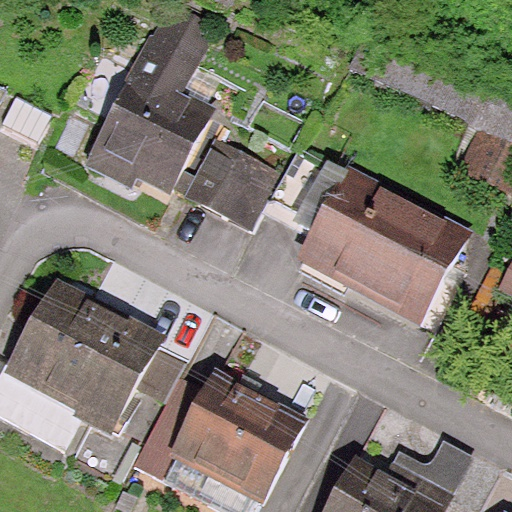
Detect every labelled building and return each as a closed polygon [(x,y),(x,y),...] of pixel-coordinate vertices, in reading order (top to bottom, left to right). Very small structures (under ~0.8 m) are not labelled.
[(204,21),(168,0),(163,0),(78,144),(125,171),(131,161),(170,184),(210,116),(163,89),(204,21)] [(511,89),(366,18),(348,55),(477,117),(511,134),(511,89)] [(511,134),(477,117),(457,159),(511,185),(511,134)] [(275,168),(212,132),(179,189),(243,225),(275,168)] [(468,230),(339,162),(289,255),(418,323),(468,230)] [(511,242),(494,274),(511,283),(511,335),(499,360),(511,367),(511,242)] [(171,328),(43,260),(0,339),(0,416),(64,450),(91,399),(124,417),(171,328)] [(240,511),(300,403),(203,349),(165,418),(150,410),(124,458),(222,511),(240,511)] [(382,438),(358,424),(309,507),(317,511),(436,511),(432,510),(462,459),(424,438),(418,449),(387,431),(382,438)] [(510,511),(491,502),(485,511),(510,511)]
